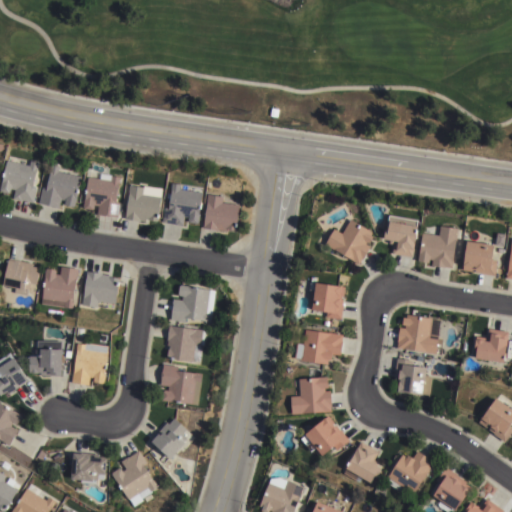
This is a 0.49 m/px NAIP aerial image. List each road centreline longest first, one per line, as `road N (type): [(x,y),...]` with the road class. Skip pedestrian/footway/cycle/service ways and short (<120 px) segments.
road 1 (tertiary): [(0,96),(100,121),(511,181)]
road 2 (residential): [(217,511),(248,396),(288,146)]
road 3 (residential): [(511,478),(464,443),(380,412),(369,400),(363,377),(382,293)]
road 4 (residential): [(0,224),(266,269)]
road 5 (residential): [(152,253),(131,392),(121,411),(104,420),(59,420)]
road 6 (residential): [(382,293),(399,287),(511,307)]
